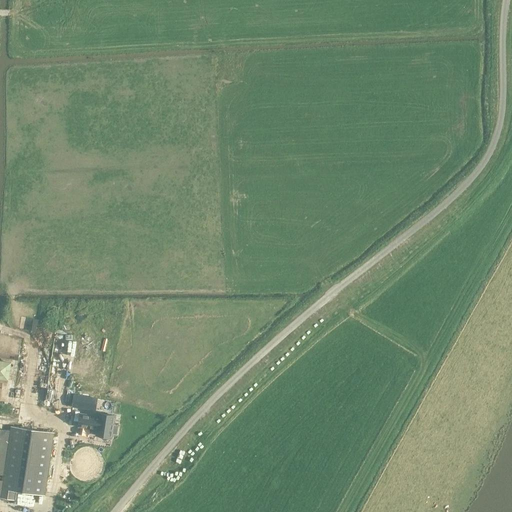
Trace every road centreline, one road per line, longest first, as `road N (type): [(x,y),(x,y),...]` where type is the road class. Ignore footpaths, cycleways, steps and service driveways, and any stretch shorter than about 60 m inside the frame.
road 1 (unclassified): [(115,511),(232,380),(475,173),(501,116),(507,0)]
road 2 (unknown): [(348,511),(511,202)]
road 3 (track): [(0,324),(22,333),(17,405),(60,428),(46,511)]
road 4 (track): [(0,14),(122,16)]
